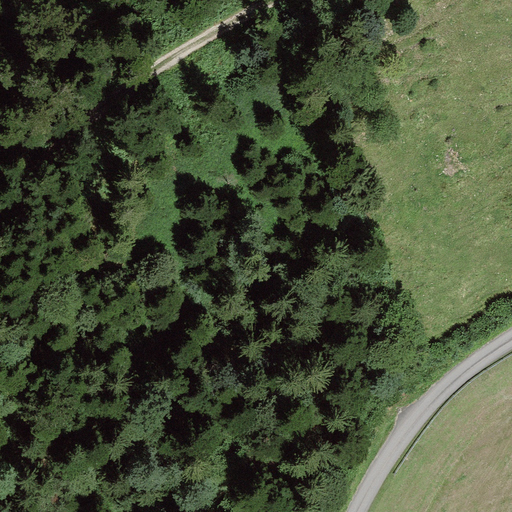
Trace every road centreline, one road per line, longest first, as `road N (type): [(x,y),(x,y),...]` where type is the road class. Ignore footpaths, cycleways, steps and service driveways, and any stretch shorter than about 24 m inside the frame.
road 1 (track): [(0,214),(96,115),(278,0)]
road 2 (unclassified): [(354,511),(432,399),(511,338)]
